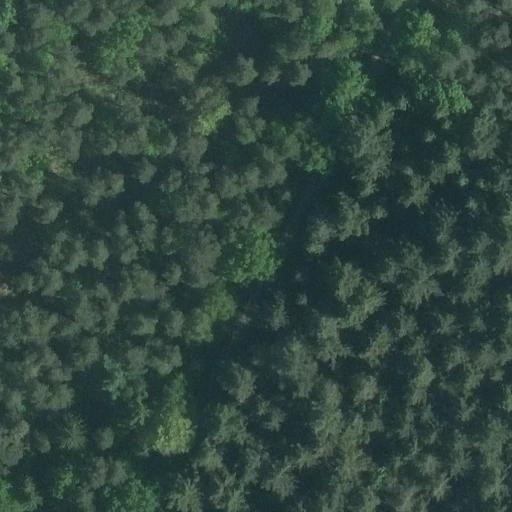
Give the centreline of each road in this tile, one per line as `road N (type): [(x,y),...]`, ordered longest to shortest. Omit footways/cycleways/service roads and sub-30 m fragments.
road 1 (track): [(147,511),(412,0)]
road 2 (track): [(381,58),(511,121)]
